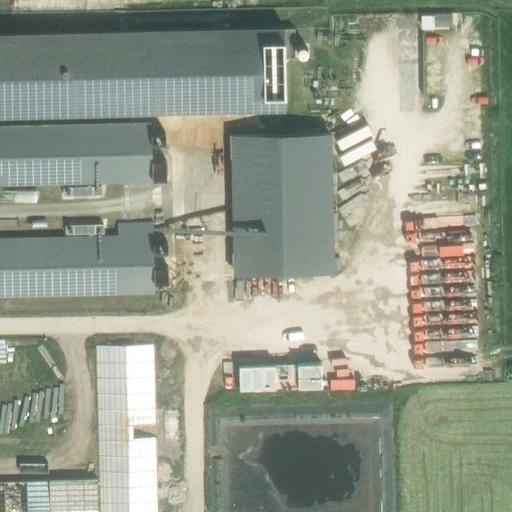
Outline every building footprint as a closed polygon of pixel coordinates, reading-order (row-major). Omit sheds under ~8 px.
[(16,0),(16,12),(80,11),(80,15),(91,15),(91,26),(123,26),(123,10),(132,10),(132,0),(16,0)] [(422,28),(435,28),(435,14),(422,14),(422,28)] [(0,183),(119,180),(153,179),(152,123),(115,124),(0,126),(0,115),(115,113),(286,109),(286,100),(285,56),(296,55),(296,40),(296,26),(285,26),(0,32),(0,183)] [(232,135),(235,273),(333,272),(330,133),(232,135)] [(0,294),(155,291),(153,221),(119,223),(119,236),(0,238),(0,294)] [(97,343),(99,477),(0,478),(0,511),(159,511),(158,442),(176,442),(176,416),(157,416),(155,342),(97,343)]
